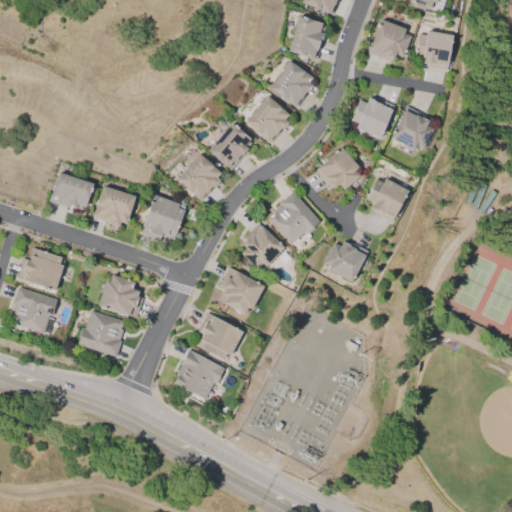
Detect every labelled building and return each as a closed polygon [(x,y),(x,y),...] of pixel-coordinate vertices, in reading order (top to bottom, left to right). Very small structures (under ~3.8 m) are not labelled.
[(299,3),(300,0),(335,0),(330,15),(299,3)] [(435,0),(435,2),(431,0),(428,8),(406,0),(435,0)] [(286,51),(297,16),(320,24),(319,26),(323,27),(321,33),(322,33),(320,40),(321,40),(315,60),(286,51)] [(380,19),(403,29),(401,34),(409,37),(401,56),(394,54),(392,59),(386,57),(385,59),(367,52),(380,19)] [(425,31),(451,35),(445,69),(425,66),(425,63),(419,62),(420,57),(413,56),(417,35),(424,36),(425,31)] [(268,89),(287,61),(310,77),(307,83),(311,86),(296,108),(268,89)] [(243,122),(265,96),(287,114),(283,118),(287,122),(281,130),(279,129),(268,142),(243,122)] [(373,97),(392,106),(377,139),(354,129),(356,124),(349,121),(358,100),(364,103),(367,97),(372,100),(373,97)] [(412,150),(389,137),(405,105),(424,115),(423,118),(427,121),(425,126),(431,129),(421,149),(414,146),(412,150)] [(205,150),(230,122),(249,139),(247,141),(249,143),(245,148),(246,149),(242,154),(243,155),(229,171),(205,150)] [(313,171),(339,148),(357,168),(354,170),(359,176),(342,192),(337,185),(332,189),(328,185),(327,186),(313,171)] [(175,179),(197,153),(218,172),(214,177),(218,181),(200,201),(175,179)] [(56,172),(91,184),(84,207),(81,207),(80,210),(74,208),(73,210),(47,201),(56,172)] [(383,179),(406,190),(390,222),(371,213),(372,210),(368,208),(371,203),(364,199),(374,179),(381,183),(383,179)] [(478,182),(468,204),(463,202),(473,180),(478,182)] [(484,186),(475,210),(470,208),(479,184),(484,186)] [(101,186),(133,197),(124,224),(119,222),(117,228),(90,219),(101,186)] [(495,193),(481,215),(476,212),(490,190),(495,193)] [(291,191),(318,222),(312,227),(312,229),(306,234),(303,231),(289,244),(266,218),(272,213),(271,212),(279,204),(278,203),(291,191)] [(152,195),(177,204),(177,205),(183,207),(171,239),(159,234),(157,239),(139,232),(152,195)] [(239,254),(244,248),(240,244),(244,240),(242,238),(256,223),(282,247),(264,267),(261,264),(256,270),(239,254)] [(348,283),(325,271),(328,266),(321,263),(332,243),(338,246),(341,241),(346,244),(347,242),(365,251),(348,283)] [(15,278),(21,259),(26,261),(30,248),(63,259),(61,265),(62,266),(54,291),(15,278)] [(262,286),(249,310),(247,308),(243,315),(215,300),(222,288),(216,285),(226,267),(262,286)] [(134,318),(96,305),(104,281),(107,282),(110,274),(133,282),(130,289),(137,291),(135,296),(141,298),(134,318)] [(16,287),(55,299),(50,316),(48,315),(47,317),(52,318),(47,334),(42,332),(42,334),(9,324),(12,314),(9,313),(12,303),(11,302),(16,287)] [(89,310),(122,321),(119,329),(121,330),(117,340),(119,341),(113,357),(75,345),(77,338),(76,336),(78,329),(81,328),(83,328),(89,310)] [(240,332),(227,355),(225,354),(221,361),(193,345),(200,334),(195,331),(205,313),(240,332)] [(187,349),(222,368),(213,384),(211,383),(202,400),(172,383),(176,375),(175,374),(180,365),(179,365),(187,349)]
